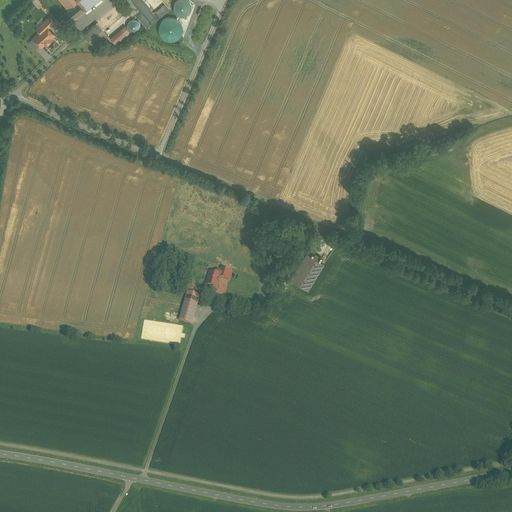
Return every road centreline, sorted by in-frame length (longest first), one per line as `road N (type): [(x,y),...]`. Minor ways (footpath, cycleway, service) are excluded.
road 1 (primary): [(132,478),(304,507),(511,472)]
road 2 (residential): [(225,0),(157,161),(8,89)]
road 3 (primary): [(0,454),(132,478)]
